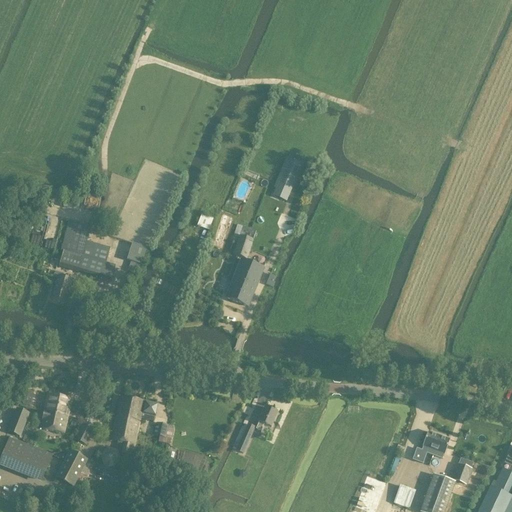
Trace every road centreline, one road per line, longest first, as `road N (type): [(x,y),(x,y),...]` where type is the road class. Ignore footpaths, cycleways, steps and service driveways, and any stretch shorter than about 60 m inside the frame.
road 1 (tertiary): [(0,357),(511,407)]
road 2 (track): [(41,511),(78,423),(89,415),(102,362)]
